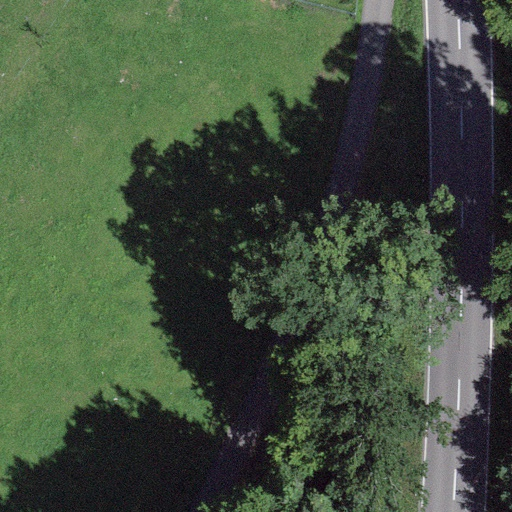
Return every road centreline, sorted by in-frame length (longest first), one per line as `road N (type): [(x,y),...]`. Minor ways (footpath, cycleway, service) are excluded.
road 1 (residential): [(381,0),(344,184),(271,398),(216,511)]
road 2 (secondary): [(458,0),(454,511)]
